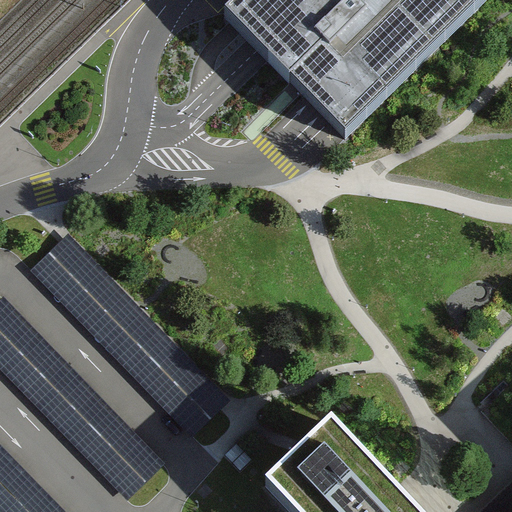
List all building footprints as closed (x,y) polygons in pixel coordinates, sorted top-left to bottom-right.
[(242,0),(223,19),(341,146),(489,0),(242,0)] [(225,407),(51,225),(14,259),(188,442),(225,407)] [(166,466),(4,299),(0,302),(0,369),(128,502),(146,485),(148,483),(166,466)] [(410,511),(332,429),(265,491),(285,511),(410,511)] [(64,511),(0,445),(0,511),(64,511)] [(511,511),(511,492),(495,510),(497,511),(511,511)]
